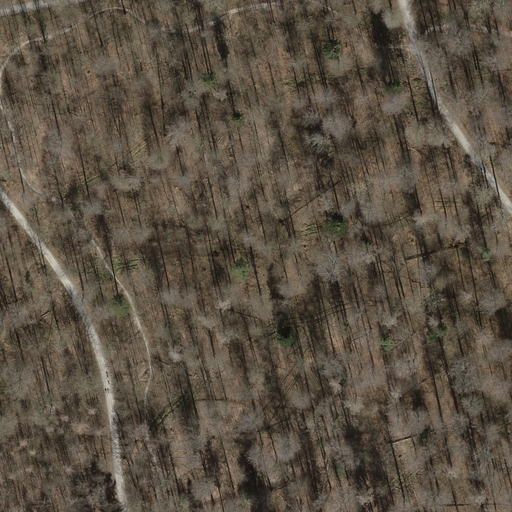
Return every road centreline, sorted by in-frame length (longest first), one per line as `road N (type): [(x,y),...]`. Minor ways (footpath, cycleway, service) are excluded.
road 1 (track): [(0,188),(89,321),(107,379),(125,511)]
road 2 (track): [(403,0),(435,98),(511,209)]
